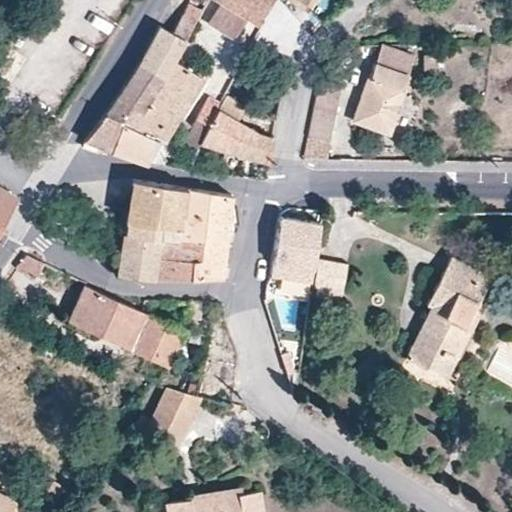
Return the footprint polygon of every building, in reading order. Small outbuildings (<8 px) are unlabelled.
[(215,0),(219,2),(247,19),(255,24),(269,0),(215,0)] [(186,39),(203,10),(189,2),(172,32),(186,39)] [(247,19),(219,2),(207,22),(235,39),(247,19)] [(174,60),(186,39),(172,32),(159,25),(138,63),(163,79),(174,60)] [(408,72),(414,56),(381,44),(375,61),(408,72)] [(340,83),(348,46),(329,62),(319,79),(340,83)] [(164,141),(202,77),(174,60),(163,79),(142,113),(131,105),(121,121),(160,139),(164,141)] [(388,134),(408,72),(375,61),(354,123),(388,134)] [(142,113),(163,79),(138,63),(105,112),(121,121),(131,105),(142,113)] [(340,83),(319,79),(314,103),(337,108),(342,83),(340,83)] [(219,108),(222,102),(208,95),(195,118),(208,125),(218,108),(219,108)] [(239,120),(246,107),(225,96),(222,102),(219,108),(218,108),(239,120)] [(331,141),(337,108),(314,103),(307,136),(331,141)] [(270,162),(274,136),(256,131),(239,120),(218,108),(208,125),(201,143),(270,162)] [(111,152),(121,121),(105,112),(83,141),(111,152)] [(201,143),(208,125),(195,118),(184,140),(199,148),(201,143)] [(147,164),(160,139),(121,121),(111,152),(116,153),(147,164)] [(327,159),(331,141),(307,136),(303,159),(327,159)] [(122,230),(158,237),(175,240),(185,183),(132,175),(122,230)] [(0,213),(13,191),(0,183),(0,213)] [(200,186),(185,183),(175,240),(222,247),(227,218),(195,214),(200,186)] [(227,218),(230,190),(200,186),(195,214),(227,218)] [(320,217),(279,211),(271,271),(311,277),(320,217)] [(139,274),(153,273),(158,237),(122,230),(114,270),(139,274)] [(175,240),(158,237),(153,273),(218,273),(222,247),(175,240)] [(477,300),(490,274),(451,254),(426,304),(431,307),(445,313),(434,334),(421,327),(405,358),(440,376),(453,349),(458,351),(483,303),(477,300)] [(37,275),(43,264),(24,256),(18,262),(16,266),(37,275)] [(344,292),(348,263),(318,258),(314,287),(317,288),(344,292)] [(182,335),(183,329),(82,283),(65,320),(168,368),(182,335)] [(342,301),(344,292),(317,288),(315,297),(342,301)] [(187,297),(186,302),(185,312),(200,315),(202,299),(187,297)] [(434,334),(445,313),(431,307),(421,327),(434,334)] [(202,344),(206,330),(192,326),(188,340),(202,344)] [(445,378),(458,351),(453,349),(440,376),(445,378)] [(186,427),(201,395),(167,384),(154,411),(186,427)] [(239,409),(241,402),(232,400),(230,407),(239,409)] [(175,448),(186,427),(154,411),(143,433),(175,448)] [(263,511),(259,485),(243,488),(242,484),(164,497),(166,511),(263,511)] [(0,511),(10,511),(15,504),(0,495),(0,511)]
